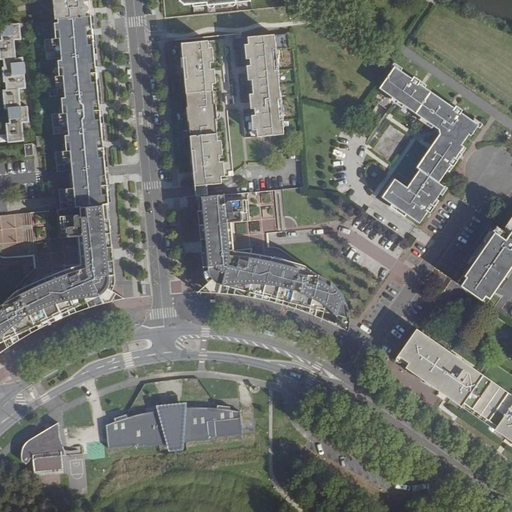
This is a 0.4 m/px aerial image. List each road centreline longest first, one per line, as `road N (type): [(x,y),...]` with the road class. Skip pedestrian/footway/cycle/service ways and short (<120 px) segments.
road 1 (residential): [(165,332),(133,0)]
road 2 (residential): [(491,175),(348,378)]
road 3 (tertiary): [(338,391),(511,508)]
road 4 (tertiary): [(511,496),(348,378)]
road 5 (tertiary): [(348,378),(257,341),(165,332)]
road 6 (tertiary): [(167,352),(237,358),(338,391)]
road 7 (tertiary): [(165,332),(80,355),(5,397)]
road 8 (tertiary): [(11,419),(94,369),(167,352)]
